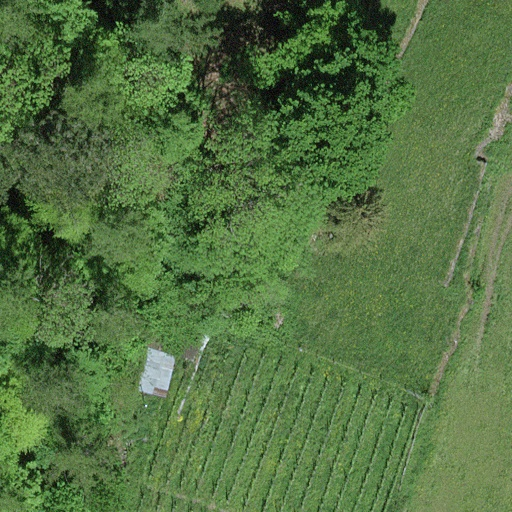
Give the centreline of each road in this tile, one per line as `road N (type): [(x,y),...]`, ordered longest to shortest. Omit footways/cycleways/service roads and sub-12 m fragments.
road 1 (track): [(89,511),(133,265),(181,128),(164,0)]
road 2 (track): [(51,0),(53,72),(0,153)]
